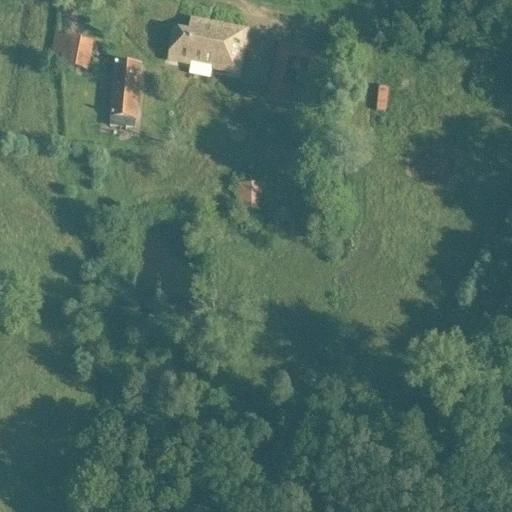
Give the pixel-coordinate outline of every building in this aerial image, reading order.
[(241,36),(192,26),(190,37),(175,34),(170,59),(234,71),(241,36)] [(89,45),(72,42),(67,65),(85,69),(89,45)] [(310,101),(318,59),(304,56),(304,52),(283,48),(275,90),(295,94),(294,98),(310,101)] [(140,67),(115,64),(109,127),(135,129),(140,67)] [(236,211),(261,211),(262,184),(236,184),(236,211)]
